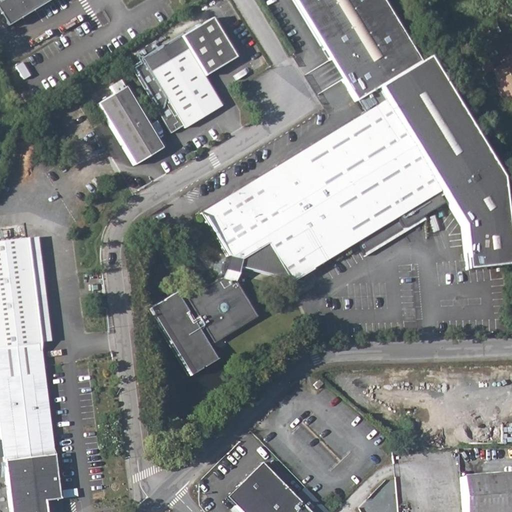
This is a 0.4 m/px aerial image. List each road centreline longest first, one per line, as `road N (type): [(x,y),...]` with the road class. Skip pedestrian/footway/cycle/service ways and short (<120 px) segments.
road 1 (residential): [(154,505),(138,477),(113,250),(118,227),(133,209),(268,126),(285,89)]
road 2 (unclassified): [(168,490),(301,365),(330,355),(511,346)]
